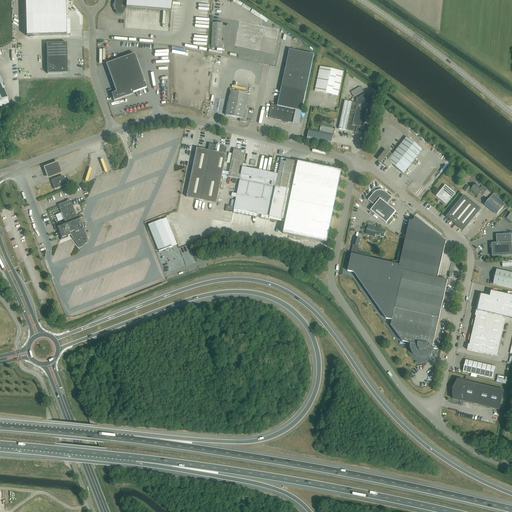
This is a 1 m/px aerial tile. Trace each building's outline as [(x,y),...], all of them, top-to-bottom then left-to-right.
[(65,0),(25,0),(26,36),(66,35),(65,0)] [(114,0),(114,9),(115,10),(116,11),(116,12),(116,13),(117,14),(118,14),(120,15),(121,14),(122,14),(123,13),(124,11),(124,10),(126,10),(126,8),(171,11),(171,0),(114,0)] [(211,48),(221,49),(223,23),(213,23),(211,48)] [(67,43),(46,43),(47,74),(67,73),(67,43)] [(269,118),(293,123),(296,110),(302,111),(303,106),(304,106),(304,105),(303,105),(314,55),(290,49),(277,106),(272,104),(269,118)] [(134,54),(106,64),(116,92),(111,94),(114,101),(133,94),(132,93),(146,88),(134,54)] [(320,66),(314,91),(338,96),(343,72),(320,66)] [(0,101),(8,98),(2,83),(0,78),(0,101)] [(240,122),(246,123),(248,110),(245,110),(249,95),(231,91),(226,116),(240,119),(240,122)] [(360,134),(360,133),(364,134),(365,128),(364,128),(368,108),(371,108),(373,96),(364,94),(358,98),(357,98),(355,103),(352,102),(352,103),(345,101),(339,129),(355,133),(360,134)] [(309,131),(307,141),(331,147),(335,130),(321,127),(319,133),(309,131)] [(378,160),(389,168),(392,164),(404,174),(422,150),(406,137),(392,155),(386,150),(378,160)] [(220,147),(220,146),(219,144),(216,145),(216,146),(210,145),(209,151),(197,148),(187,198),(216,204),(227,154),(225,154),(226,148),(220,147)] [(234,149),(228,177),(240,179),(234,209),(269,217),(285,220),(294,179),(295,179),(283,234),(327,243),(342,171),(298,162),(297,162),(281,159),(278,175),(246,168),(247,167),(245,165),(244,165),(243,165),(246,151),(234,149)] [(57,161),(43,167),(47,178),(61,172),(57,161)] [(51,181),(55,189),(66,185),(63,177),(51,181)] [(471,190),(478,196),(480,193),(483,195),(487,190),(482,186),(481,188),(476,184),(471,190)] [(436,196),(446,205),(456,194),(445,185),(436,196)] [(375,205),(370,210),(386,223),(396,211),(386,204),(391,198),(385,193),(383,191),(381,191),(379,191),(377,191),(375,192),(374,194),(369,200),(375,205)] [(485,204),(498,214),(505,205),(493,194),(485,204)] [(464,195),(446,217),(463,231),(481,209),(464,195)] [(58,205),(65,223),(61,225),(60,223),(54,226),(58,237),(59,236),(60,240),(68,237),(68,236),(70,235),(80,248),(88,242),(84,230),(80,218),(77,218),(70,200),(58,205)] [(392,320),(391,325),(390,323),(389,324),(402,341),(403,341),(413,344),(413,345),(413,346),(413,347),(413,348),(413,349),(414,350),(414,351),(415,352),(415,353),(416,353),(416,354),(417,354),(418,354),(418,355),(419,355),(420,355),(421,355),(422,355),(423,355),(424,355),(425,355),(426,355),(427,354),(428,353),(429,353),(430,352),(430,351),(431,350),(431,349),(431,348),(436,349),(432,348),(448,280),(437,278),(446,242),(416,217),(412,221),(409,221),(399,265),(351,255),(347,272),(353,273),(386,319),(392,320)] [(149,225),(159,252),(172,247),(162,220),(149,225)] [(375,235),(383,237),(385,231),(368,225),(366,234),(375,237),(375,235)] [(491,243),(492,256),(511,255),(511,248),(511,234),(496,235),(496,243),(491,243)] [(352,244),(358,246),(360,239),(355,237),(352,244)] [(493,284),(511,288),(511,273),(496,270),(493,284)] [(476,316),(475,322),(474,322),(473,325),(474,325),(471,336),(470,336),(470,339),(471,339),(469,345),(468,345),(467,350),(497,357),(506,317),(511,318),(511,296),(491,291),(490,297),(481,295),(477,311),(476,311),(475,316),(476,316)] [(463,372),(492,378),(495,367),(465,360),(463,372)] [(508,385),(510,378),(499,376),(498,383),(508,385)] [(453,394),(453,399),(499,410),(504,390),(457,379),(455,384),(453,394)]
